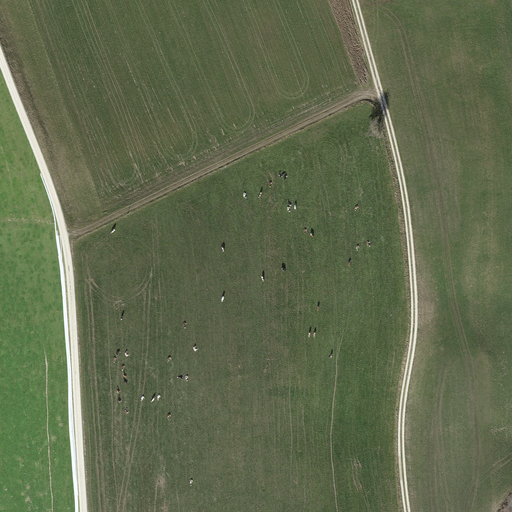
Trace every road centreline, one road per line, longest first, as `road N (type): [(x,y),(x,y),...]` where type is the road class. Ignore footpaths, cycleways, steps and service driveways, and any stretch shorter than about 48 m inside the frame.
road 1 (track): [(405,511),(397,436),(411,312),(400,193),(351,0)]
road 2 (track): [(86,511),(65,235),(0,39)]
road 3 (track): [(65,235),(374,89)]
